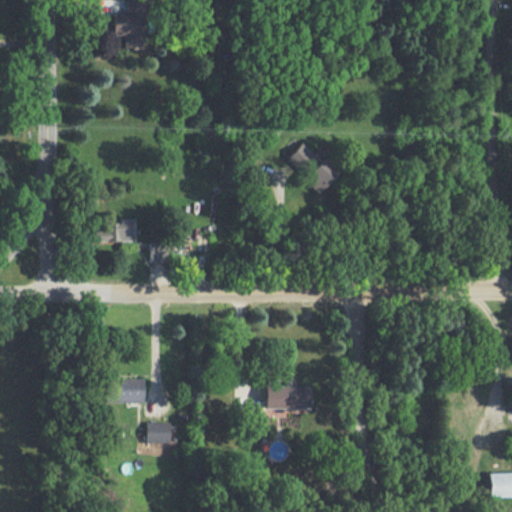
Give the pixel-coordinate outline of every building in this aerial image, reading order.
[(143,47),(142,0),(124,0),(124,11),(111,11),(111,35),(122,34),(123,47),(143,47)] [(283,158),(318,191),(334,172),(299,140),(283,158)] [(129,239),(128,226),(132,226),(132,220),(101,221),(101,227),(92,228),(92,240),(129,239)] [(146,241),(147,261),(167,261),(166,241),(146,241)] [(141,378),(105,377),(104,400),(141,401),(141,378)] [(308,385),(264,384),(263,407),(308,408),(308,385)] [(143,442),(167,442),(167,421),(143,421),(143,442)] [(511,470),(485,471),(486,496),(511,495),(511,470)]
